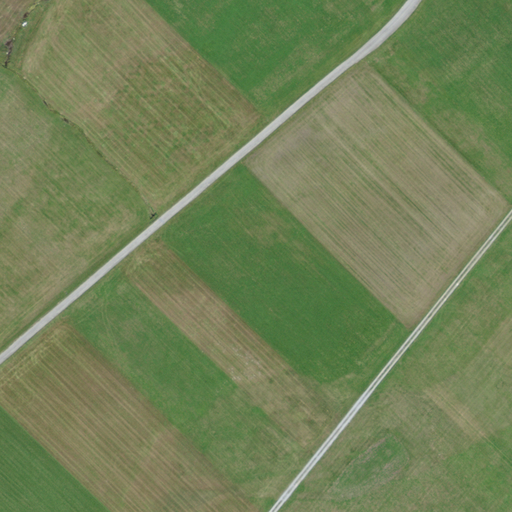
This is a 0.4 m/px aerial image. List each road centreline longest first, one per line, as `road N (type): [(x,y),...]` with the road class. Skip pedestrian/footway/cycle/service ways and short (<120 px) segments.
road 1 (track): [(0,359),(416,0)]
road 2 (track): [(273,511),(511,217)]
